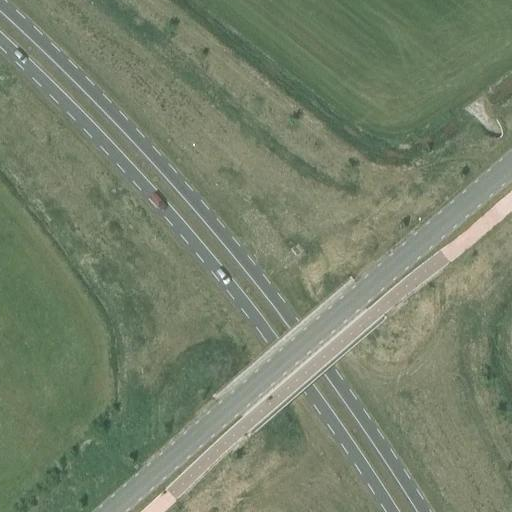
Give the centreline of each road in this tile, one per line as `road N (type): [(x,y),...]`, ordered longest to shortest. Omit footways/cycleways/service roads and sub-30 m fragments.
road 1 (primary): [(421,511),(272,299),(100,100),(0,3)]
road 2 (primary): [(0,39),(246,305),(390,511)]
road 3 (tertiary): [(106,511),(511,163)]
